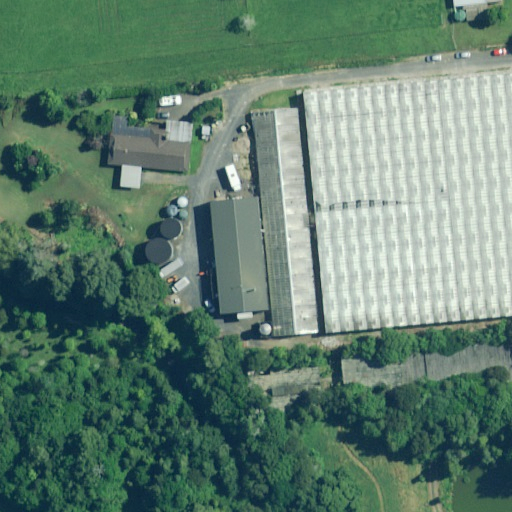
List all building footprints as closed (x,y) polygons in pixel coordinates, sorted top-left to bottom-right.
[(501,0),(452,0),(455,21),(488,18),(486,2),(502,1),(501,0)] [(319,338),(511,322),(511,74),(299,91),(319,338)] [(312,334),(291,109),(253,112),(274,338),(312,334)] [(168,121),(167,129),(128,126),(129,117),(113,115),(109,164),(122,165),(120,186),(141,188),(143,166),(189,170),(193,123),(168,121)] [(260,319),(248,208),(202,212),(213,324),(260,319)] [(169,220),(168,220),(166,220),(164,221),(163,222),(161,223),(160,224),(159,226),(159,228),(158,229),(158,231),(159,233),(159,235),(160,236),(162,238),(163,239),(165,240),(166,241),(168,241),(170,241),(172,241),(174,240),(175,239),(177,238),(178,236),(179,235),(179,233),(180,231),(180,229),(179,227),(179,226),(178,224),(176,223),(175,222),(173,221),(172,220),(170,220),(169,220)] [(149,242),(149,243),(147,244),(145,246),(144,248),(143,250),(143,252),(143,255),(143,257),(144,259),(145,261),(146,263),(148,265),(150,266),(152,267),(154,267),(157,267),(159,267),(161,266),(163,265),(165,264),(167,262),(168,260),(169,258),(169,256),(169,253),(169,251),(168,249),(167,247),(166,245),(164,243),(162,242),(160,241),(158,241),(155,241),(153,241),(151,242),(149,242)] [(511,341),(428,347),(430,381),(510,375),(510,385),(511,384),(511,341)] [(346,395),(387,391),(388,399),(405,397),(404,389),(426,387),(423,350),(342,358),(346,395)] [(326,364),(271,367),(271,376),(250,377),(251,401),(261,400),(262,412),(296,410),(295,395),(327,394),(326,364)]
